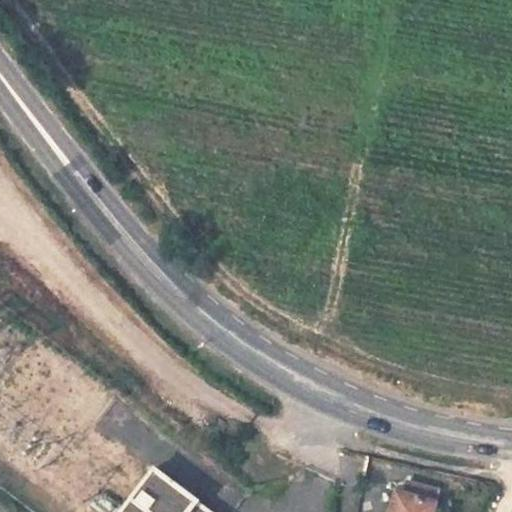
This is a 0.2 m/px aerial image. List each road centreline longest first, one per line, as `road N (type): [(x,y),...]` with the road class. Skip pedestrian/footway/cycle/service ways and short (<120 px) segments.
road 1 (primary): [(0,74),(127,239),(249,352),(341,403),(434,434),(511,446)]
road 2 (track): [(13,0),(202,248),(248,293),(312,330)]
